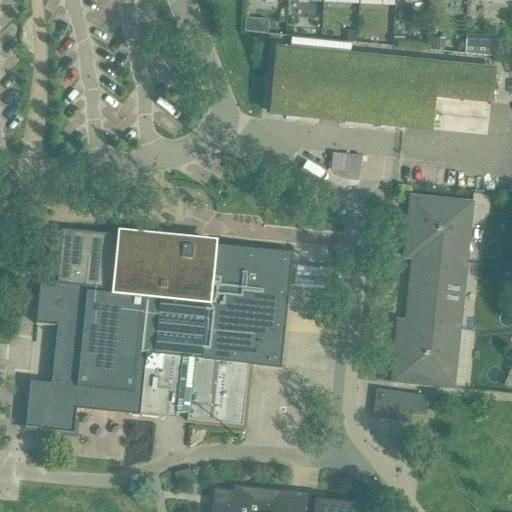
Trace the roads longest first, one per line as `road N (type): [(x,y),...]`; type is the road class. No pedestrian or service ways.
road 1 (residential): [(408,511),(369,467),(333,463),(354,224),(342,203),(229,129)]
road 2 (residential): [(0,166),(32,172),(155,160),(229,129)]
road 3 (residential): [(229,129),(182,0)]
